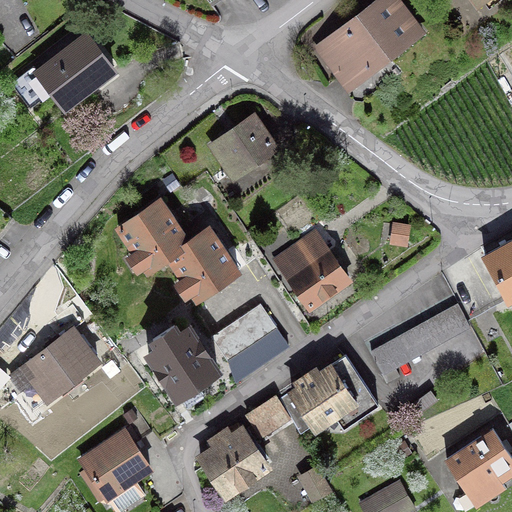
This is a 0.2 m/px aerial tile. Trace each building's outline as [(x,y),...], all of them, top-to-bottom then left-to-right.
[(380,0),(322,44),(361,94),(385,76),(377,64),(418,33),(393,0),(380,0)] [(113,68),(87,34),(38,72),(34,66),(12,83),(20,94),(41,77),(64,106),(113,68)] [(253,116),(212,144),(234,175),(275,147),(253,116)] [(118,227),(148,270),(168,256),(197,298),(238,270),(208,226),(188,240),(159,198),(118,227)] [(0,232),(12,218),(0,207),(0,232)] [(408,226),(395,224),(392,241),(406,243),(408,226)] [(496,302),(507,297),(508,298),(511,295),(511,239),(484,255),(496,277),(486,283),(496,302)] [(284,270),(298,260),(289,248),(275,258),(284,270)] [(298,260),(284,270),(309,306),(349,278),(327,248),(315,257),(311,251),(298,260)] [(395,367),(471,325),(453,292),(364,341),(386,382),(399,375),(395,367)] [(277,327),(260,303),(211,336),(228,361),(277,327)] [(217,368),(188,326),(179,332),(174,324),(153,339),(158,346),(148,353),(176,395),(217,368)] [(98,360),(72,327),(60,337),(58,334),(47,343),(49,345),(23,366),(48,398),(98,360)] [(299,385),(291,390),(316,426),(346,406),(355,419),(377,404),(345,354),(318,372),(316,368),(296,381),(299,385)] [(437,399),(431,390),(412,403),(419,412),(437,399)] [(275,395),(247,413),(261,435),(289,416),(275,395)] [(130,426),(81,459),(117,511),(145,494),(134,478),(150,467),(133,442),(151,430),(135,406),(122,414),(130,426)] [(214,446),(200,456),(225,493),(267,465),(238,423),(229,429),(227,426),(209,439),(214,446)] [(511,469),(511,458),(492,429),(447,458),(468,490),(494,473),(498,479),(511,469)] [(317,495),(329,488),(316,466),(305,472),(317,495)] [(365,511),(405,511),(414,507),(400,481),(360,503),(365,511)]
